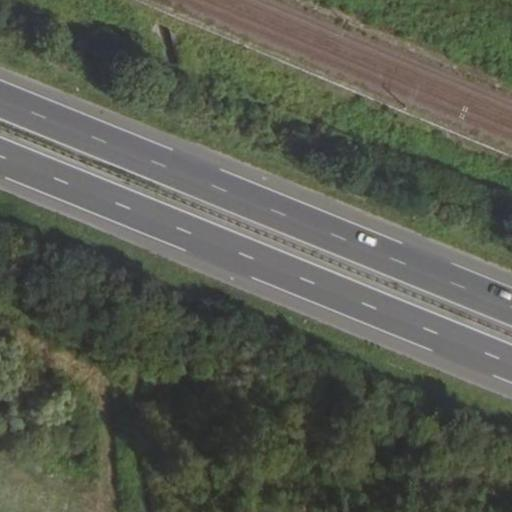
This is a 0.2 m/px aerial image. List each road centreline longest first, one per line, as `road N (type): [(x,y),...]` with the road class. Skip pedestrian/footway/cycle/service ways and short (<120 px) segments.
road 1 (motorway): [(511,304),(0,96)]
road 2 (motorway): [(0,158),(511,365)]
